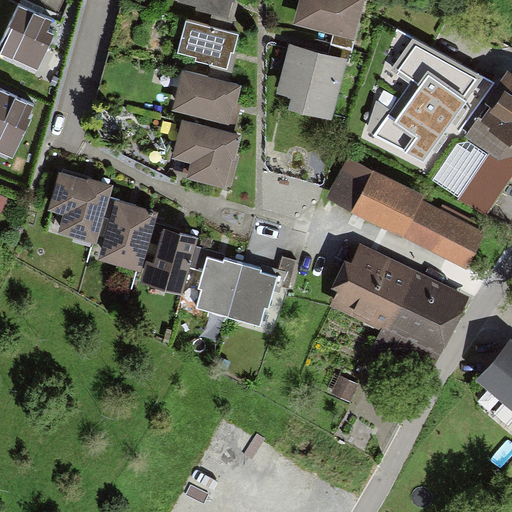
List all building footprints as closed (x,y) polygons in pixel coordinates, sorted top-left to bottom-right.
[(195,0),(195,3),(229,12),(231,0),(195,0)] [(266,0),(266,25),(296,29),(299,18),(335,27),(331,41),(351,46),(363,0),(266,0)] [(36,12),(19,4),(0,45),(0,51),(38,69),(54,33),(47,30),(52,19),(36,12)] [(186,13),(178,46),(196,50),(195,54),(228,62),(232,45),(235,46),(239,26),(186,13)] [(410,78),(374,130),(424,156),(485,70),(409,29),(389,65),(410,78)] [(330,46),(290,36),(277,85),(291,89),(289,101),(332,114),(351,46),(331,41),(330,46)] [(511,62),(507,59),(483,94),(487,97),(463,132),(489,149),(500,157),(511,153),(511,62)] [(183,63),(173,103),(213,113),(211,120),(232,126),(234,119),(230,117),(234,101),(236,102),(242,78),(183,63)] [(0,89),(0,151),(12,157),(31,115),(29,114),(33,105),(18,98),(0,89)] [(182,112),(172,152),(190,157),(186,171),(225,181),(233,153),(236,153),(242,128),(232,126),(211,120),(182,112)] [(489,149),(458,196),(486,211),(511,171),(511,153),(500,157),(489,149)] [(348,151),(326,194),(403,233),(421,195),(424,189),(348,151)] [(48,203),(64,207),(58,226),(97,237),(104,214),(110,194),(114,178),(88,170),(88,173),(60,165),(48,203)] [(109,216),(99,253),(142,266),(150,237),(155,219),(159,205),(116,193),(115,195),(110,194),(104,214),(109,216)] [(486,228),(421,195),(403,233),(467,266),(486,228)] [(147,253),(141,275),(184,286),(190,264),(196,242),(200,229),(164,219),(164,221),(155,219),(150,237),(158,239),(154,254),(147,253)] [(338,281),(330,300),(382,326),(384,321),(387,323),(414,265),(358,238),(351,253),(345,250),(331,278),(338,281)] [(202,283),(197,302),(262,320),(267,302),(270,303),(273,289),(280,291),(282,284),(289,287),(297,257),(282,253),(278,270),(262,265),(263,263),(224,252),(223,254),(209,250),(209,246),(196,242),(190,264),(203,267),(198,282),(202,283)] [(470,293),(414,265),(387,323),(384,321),(382,326),(370,348),(426,375),(470,293)] [(511,331),(511,330),(476,372),(511,402),(511,331)] [(350,400),(359,381),(341,373),(332,392),(350,400)]
